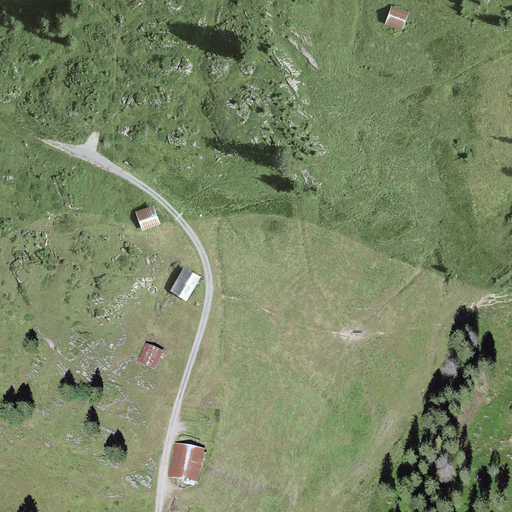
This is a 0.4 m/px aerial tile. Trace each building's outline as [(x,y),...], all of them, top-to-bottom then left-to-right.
[(390,6),(383,25),(402,31),(409,13),(390,6)] [(134,212),(140,232),(159,225),(153,205),(134,212)] [(183,267),(169,291),(187,301),(201,277),(183,267)] [(144,346),(137,364),(155,372),(163,354),(144,346)] [(174,445),(167,481),(198,487),(205,450),(174,445)]
